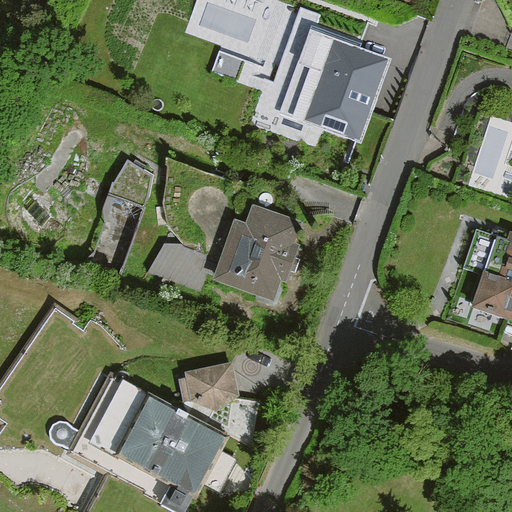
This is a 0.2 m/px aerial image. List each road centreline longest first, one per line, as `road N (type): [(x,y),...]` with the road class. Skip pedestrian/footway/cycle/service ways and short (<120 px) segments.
road 1 (residential): [(458,0),(340,321)]
road 2 (residential): [(340,321),(264,511)]
road 3 (residential): [(511,375),(340,321)]
